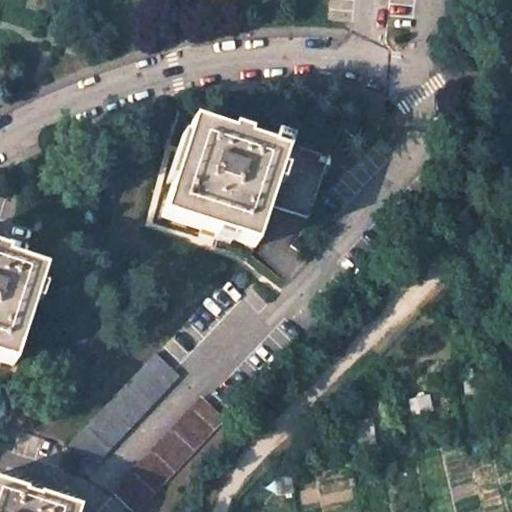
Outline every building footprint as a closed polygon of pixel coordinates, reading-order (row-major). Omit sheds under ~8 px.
[(0,0),(0,1),(50,18),(55,0),(0,0)] [(478,0),(448,0),(445,34),(474,37),(478,0)] [(445,34),(444,50),(473,54),(474,37),(445,34)] [(160,216),(216,233),(255,246),(267,207),(305,219),(325,155),(271,138),(267,147),(244,140),(246,134),(227,129),(226,134),(189,122),(160,216)] [(0,360),(10,363),(41,269),(1,257),(3,251),(0,250),(0,360)] [(65,449),(86,468),(177,373),(156,353),(65,449)] [(133,511),(140,511),(227,420),(205,399),(115,495),(133,511)] [(0,511),(75,511),(76,509),(41,498),(39,502),(21,497),(22,491),(0,485),(0,511)]
